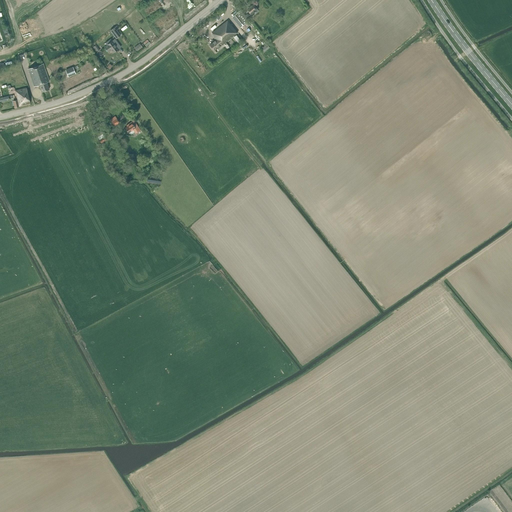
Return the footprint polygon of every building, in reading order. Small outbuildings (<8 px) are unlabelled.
[(253,5),(248,8),(252,13),(257,9),(253,5)] [(240,10),(232,17),(241,27),(249,21),(240,10)] [(215,36),(222,45),(237,33),(228,20),(212,32),(215,36)] [(120,36),(116,30),(119,28),(117,25),(110,30),(116,39),(120,36)] [(221,45),(222,45),(215,36),(214,37),(217,39),(210,45),(214,50),(218,47),(221,44),(221,45)] [(107,45),(104,47),(108,52),(109,51),(112,51),(113,53),(118,49),(115,45),(118,43),(115,39),(112,40),(111,39),(105,43),(107,45)] [(266,43),(260,48),(264,52),(270,47),(266,43)] [(43,64),(28,69),(34,87),(39,85),(41,93),(49,90),(46,83),(49,82),(43,64)] [(72,68),(66,70),(69,77),(75,74),(72,68)] [(5,70),(0,71),(0,81),(8,79),(5,70)] [(72,76),(61,81),(64,86),(74,82),(85,77),(82,71),(72,76)] [(30,104),(26,89),(15,91),(17,100),(13,101),(14,108),(30,104)] [(127,126),(125,128),(128,133),(129,133),(130,134),(131,134),(132,134),(132,133),(135,131),(136,133),(140,130),(133,120),(126,125),(127,126)] [(100,132),(97,133),(98,136),(97,137),(102,145),(106,142),(106,141),(106,140),(103,134),(101,135),(100,132)]
